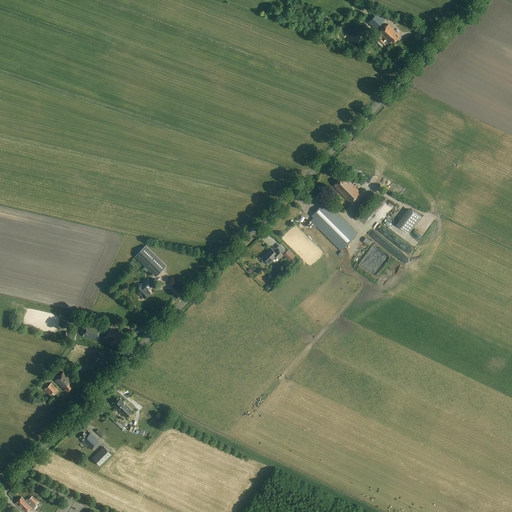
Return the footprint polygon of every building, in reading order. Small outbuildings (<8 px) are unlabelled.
[(369,23),(376,30),(385,20),(378,13),(369,23)] [(383,41),(382,39),(377,43),(379,45),(382,47),(383,46),(384,47),(387,44),(386,43),(388,41),(392,45),(400,36),(388,24),(380,33),(385,38),(383,41)] [(350,204),(361,193),(343,176),(334,185),(337,189),(337,190),(350,204)] [(355,209),(358,213),(375,196),(371,193),(355,209)] [(340,250),(357,233),(325,202),(311,216),(315,219),(312,222),(340,250)] [(370,214),(377,207),(373,203),(366,211),(370,214)] [(421,218),(409,208),(397,224),(409,234),(421,218)] [(294,233),(295,234),(300,229),(296,224),(283,236),(287,240),(294,233)] [(406,253),(409,249),(383,229),(384,227),(380,224),(377,227),(382,231),(380,232),(406,253)] [(371,237),(377,243),(382,238),(375,232),(371,237)] [(155,277),(166,266),(146,246),(135,257),(155,277)] [(279,258),(282,254),(277,249),(274,252),(271,249),(262,257),(263,258),(262,259),(262,260),(262,261),(262,262),(263,263),(264,264),(265,264),(266,264),(267,264),(268,263),(276,256),(279,258)] [(289,249),(284,254),(290,261),(295,255),(289,249)] [(148,290),(153,285),(148,279),(142,285),(141,284),(135,290),(144,299),(151,293),(148,290)] [(86,325),(83,337),(97,341),(100,329),(86,325)] [(119,346),(124,337),(117,333),(118,332),(110,328),(105,338),(119,346)] [(66,332),(65,338),(74,340),(76,334),(66,332)] [(67,392),(73,386),(70,383),(72,381),(64,372),(55,381),(64,390),(65,389),(67,392)] [(59,390),(51,383),(45,390),(50,395),(52,393),(54,395),(59,390)] [(115,405),(114,406),(117,409),(118,408),(120,410),(119,411),(125,417),(126,416),(131,411),(132,410),(127,406),(126,407),(123,403),(124,402),(120,399),(119,400),(115,405)] [(123,433),(129,428),(125,424),(120,429),(123,433)] [(95,432),(101,438),(101,437),(103,439),(105,437),(103,435),(97,430),(95,432)] [(90,449),(99,441),(90,433),(88,436),(84,432),(79,437),(82,440),(81,441),(90,449)] [(92,458),(99,466),(111,454),(103,447),(92,458)] [(27,499),(25,501),(21,497),(16,504),(24,511),(27,511),(30,509),(31,510),(38,502),(32,496),(29,500),(27,499)]
